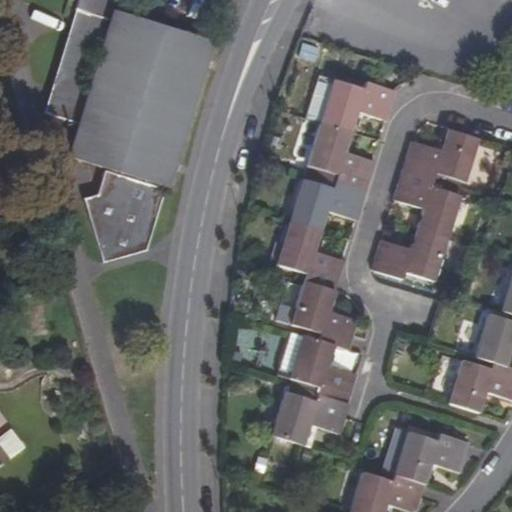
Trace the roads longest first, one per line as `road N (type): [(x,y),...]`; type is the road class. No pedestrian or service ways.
road 1 (tertiary): [(185,511),(187,325),(203,208),(276,0)]
road 2 (residential): [(381,306),(357,292),(350,271),(399,118),(427,101),(511,124)]
